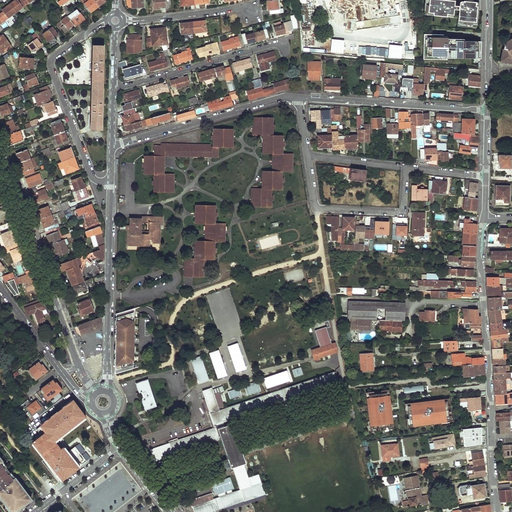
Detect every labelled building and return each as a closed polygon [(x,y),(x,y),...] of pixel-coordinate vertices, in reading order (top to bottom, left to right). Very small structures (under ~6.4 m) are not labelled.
[(0,23),(8,17),(8,16),(11,14),(12,15),(20,9),(19,8),(22,5),(24,6),(31,0),(19,0),(20,0),(19,0),(15,0),(14,1),(15,2),(12,4),(12,3),(9,5),(10,5),(7,7),(6,7),(3,10),(4,11),(0,14),(0,23)] [(94,0),(88,0),(84,3),(91,12),(99,6),(99,5),(94,0)] [(279,0),(267,0),(268,5),(270,5),(271,13),(281,11),(281,7),(280,7),(279,0)] [(474,2),(466,1),(466,3),(464,3),(462,3),(461,3),(460,5),(460,7),(455,6),(456,0),(450,0),(425,0),(425,10),(424,10),(424,11),(425,11),(424,17),(459,20),(458,27),(476,29),(477,18),(479,19),(479,12),(478,12),(478,7),(476,7),(477,3),(473,3),(474,2)] [(73,12),(68,15),(73,23),(75,26),(78,24),(77,23),(84,18),(77,9),(73,12)] [(62,27),(65,32),(69,29),(68,28),(71,26),(70,25),(73,23),(68,15),(56,24),(59,29),(62,27)] [(26,25),(33,20),(30,16),(23,21),(26,25)] [(206,20),(194,22),(195,32),(207,31),(206,20)] [(280,25),(274,27),(276,35),(289,32),(289,31),(293,30),(291,20),(280,24),(280,25)] [(194,22),(181,23),(182,34),(195,32),(194,22)] [(52,26),(43,34),(48,41),(52,39),(53,40),(55,38),(55,37),(58,35),(52,26)] [(152,36),(153,45),(158,44),(168,41),(167,31),(158,32),(157,28),(151,29),(152,36)] [(267,29),(255,32),(257,41),(266,38),(265,37),(269,36),(267,29)] [(306,29),(299,30),(301,47),(308,46),(306,29)] [(255,32),(245,35),(248,43),(257,41),(255,32)] [(129,45),(129,50),(132,50),(132,51),(136,51),(142,48),(142,43),(141,38),(140,34),(133,34),(131,34),(130,35),(130,39),(131,39),(131,45),(129,45)] [(443,35),(437,34),(424,34),(423,59),(446,60),(446,58),(480,59),(481,42),(470,41),(470,40),(447,39),(447,36),(443,36),(443,35)] [(3,35),(0,37),(0,53),(0,54),(11,46),(3,35)] [(230,39),(221,41),(224,50),(241,45),(238,36),(229,38),(230,39)] [(37,38),(28,44),(32,51),(36,49),(37,50),(39,48),(39,47),(42,45),(37,38)] [(511,38),(508,41),(509,43),(504,46),(502,61),(511,62),(511,38)] [(205,47),(197,49),(199,57),(220,51),(218,42),(213,43),(213,46),(211,47),(210,44),(205,46),(205,47)] [(326,53),(327,45),(312,44),(311,52),(326,53)] [(93,45),(91,130),(102,130),(104,46),(93,45)] [(182,53),(174,55),(176,64),(193,59),(189,47),(186,48),(186,45),(181,47),(182,52),(182,53)] [(274,51),(257,56),(261,70),(270,67),(268,62),(276,59),(274,51)] [(157,60),(148,63),(151,70),(167,66),(165,57),(161,58),(160,55),(156,56),(157,59),(156,59),(157,60)] [(20,57),(19,67),(33,68),(34,58),(20,57)] [(250,58),(233,63),(236,71),(237,71),(237,68),(238,68),(240,74),(245,72),(244,68),(252,66),(250,58)] [(321,61),(307,61),(307,69),(308,69),(307,79),(319,79),(320,71),(321,71),(321,61)] [(401,64),(381,62),(380,65),(380,77),(385,77),(385,80),(386,82),(398,83),(398,74),(388,73),(388,67),(388,66),(391,66),(391,68),(400,69),(401,64)] [(4,64),(0,65),(0,79),(9,76),(4,64)] [(131,67),(123,70),(125,78),(143,73),(140,64),(131,66),(131,67)] [(223,66),(215,68),(217,76),(230,73),(228,65),(223,66)] [(363,66),(363,76),(379,77),(379,66),(363,66)] [(424,67),(423,82),(429,83),(429,69),(436,70),(435,79),(444,80),(444,69),(424,67)] [(215,68),(198,73),(200,81),(217,76),(215,68)] [(34,73),(25,76),(27,83),(29,86),(38,83),(34,73)] [(469,85),(469,86),(480,87),(480,76),(466,74),(466,78),(468,78),(468,85),(469,85)] [(187,75),(170,81),(173,89),(182,87),(182,86),(190,84),(187,75)] [(255,88),(247,90),(248,95),(290,83),(292,82),(291,78),(273,83),(274,86),(263,89),(262,86),(255,88)] [(260,78),(252,81),(255,88),(262,86),(260,78)] [(324,78),(324,89),(340,89),(340,78),(335,78),(335,79),(330,79),(330,78),(324,78)] [(412,87),(412,94),(423,94),(423,90),(423,85),(418,85),(419,79),(413,78),(413,79),(412,87)] [(402,79),(401,87),(412,87),(413,79),(402,79)] [(163,82),(146,87),(149,96),(156,94),(156,93),(166,90),(163,82)] [(11,83),(0,87),(0,97),(10,94),(9,93),(11,93),(14,91),(11,83)] [(290,83),(248,95),(249,100),(252,99),(280,91),(291,88),(290,83)] [(450,86),(449,98),(462,99),(463,87),(450,86)] [(139,89),(122,94),(125,105),(122,106),(123,111),(135,107),(133,100),(142,97),(139,89)] [(46,91),(34,95),(38,106),(44,104),(50,101),(46,91)] [(218,98),(207,101),(210,111),(223,107),(233,104),(231,95),(223,97),(224,101),(219,102),(218,98)] [(196,97),(189,99),(191,105),(198,103),(196,97)] [(50,101),(44,104),(47,113),(49,112),(50,115),(56,113),(55,110),(51,101),(50,101)] [(0,106),(0,110),(2,115),(10,112),(7,105),(7,104),(0,106)] [(135,107),(123,111),(124,116),(122,116),(125,125),(134,122),(132,114),(138,112),(136,107),(135,107)] [(331,114),(331,119),(335,119),(335,120),(341,120),(340,108),(334,108),(335,114),(331,114)] [(316,120),(316,128),(331,127),(330,110),(311,111),(311,120),(316,120)] [(399,123),(410,123),(410,121),(409,121),(409,117),(408,117),(408,111),(399,112),(399,123)] [(170,112),(146,119),(147,124),(171,117),(170,112)] [(411,114),(412,120),(416,120),(416,123),(420,122),(420,120),(422,120),(422,113),(411,114)] [(437,113),(437,119),(453,120),(453,129),(443,128),(436,128),(436,130),(454,132),(458,133),(458,123),(458,115),(437,113)] [(11,116),(4,119),(5,122),(5,123),(9,134),(20,130),(17,125),(15,125),(11,116)] [(272,125),(272,118),(256,117),(255,135),(263,135),(265,135),(265,153),(273,153),(275,153),(275,171),(272,171),(264,171),(264,189),(262,189),(254,188),(254,207),(270,207),(270,200),(272,200),(274,200),(274,196),(272,196),(270,196),(271,189),(272,189),(281,190),(281,183),(282,183),(284,183),(284,178),(283,178),(281,178),(281,171),(283,171),(291,172),(292,153),(283,153),(282,153),(282,147),(283,147),(285,147),(285,143),(283,143),(282,143),(282,136),(273,135),(272,135),(272,129),(273,129),(275,129),(275,125),(273,125),(272,125)] [(371,128),(371,137),(374,137),(373,128),(385,128),(385,130),(386,130),(386,118),(371,118),(371,128)] [(458,123),(458,133),(474,134),(474,119),(462,118),(462,123),(458,123)] [(134,122),(125,125),(126,130),(147,124),(146,119),(134,122)] [(387,124),(387,133),(388,133),(398,133),(398,124),(394,124),(394,119),(391,119),(391,124),(387,124)] [(332,129),(332,146),(332,149),(338,148),(337,131),(341,130),(341,120),(335,120),(331,121),(332,127),(332,129)] [(57,121),(51,123),(55,134),(64,131),(61,123),(58,124),(57,121)] [(358,130),(359,142),(370,141),(369,125),(365,125),(365,130),(358,130)] [(163,146),(163,154),(219,155),(219,147),(232,147),(232,129),(215,129),(215,135),(213,135),(212,135),(211,140),(213,140),(215,140),(215,145),(213,145),(213,147),(163,146)] [(318,135),(319,147),(332,146),(332,129),(315,130),(315,131),(327,131),(327,135),(318,135)] [(20,130),(9,134),(13,144),(23,140),(20,130)] [(52,141),(54,140),(55,144),(58,143),(58,144),(68,140),(64,131),(55,134),(51,136),(52,141)] [(454,132),(453,137),(470,138),(469,146),(473,147),(478,147),(478,135),(474,134),(458,133),(454,132)] [(344,136),(345,148),(358,148),(357,135),(344,136)] [(437,148),(437,151),(446,152),(446,144),(437,143),(437,148)] [(163,154),(163,146),(161,146),(154,145),(154,156),(163,156),(163,154)] [(70,147),(59,152),(62,161),(74,157),(70,147)] [(425,149),(425,159),(432,159),(432,160),(437,160),(437,151),(437,148),(425,149)] [(27,150),(16,153),(20,162),(30,158),(27,150)] [(442,161),(449,161),(449,153),(443,153),(443,152),(438,152),(438,160),(442,160),(442,161)] [(165,156),(218,157),(219,155),(163,154),(163,156),(162,173),(164,174),(165,156)] [(163,156),(154,156),(146,155),(146,163),(144,163),(143,163),(142,167),(144,167),(146,167),(146,174),(154,174),(156,174),(156,181),(154,181),(152,180),(152,185),(154,185),(156,185),(156,192),(171,192),(171,174),(164,174),(162,173),(163,156)] [(500,168),(510,168),(511,156),(498,155),(498,163),(500,163),(500,168)] [(74,157),(62,161),(67,173),(78,169),(74,157)] [(30,158),(20,162),(23,172),(33,168),(30,158)] [(317,163),(319,174),(323,173),(322,168),(333,170),(334,166),(317,163)] [(350,168),(349,179),(365,181),(366,170),(350,168)] [(40,174),(26,179),(30,190),(37,188),(36,185),(43,182),(40,174)] [(75,189),(68,191),(69,193),(75,191),(86,187),(84,183),(83,183),(81,177),(72,181),(75,189)] [(52,182),(54,186),(65,182),(63,178),(52,182)] [(429,180),(429,192),(434,193),(446,194),(447,182),(434,180),(434,181),(429,180)] [(414,183),(412,198),(427,200),(428,189),(417,188),(418,184),(414,183)] [(469,193),(469,197),(474,198),(475,188),(479,188),(479,184),(470,183),(469,190),(466,190),(466,193),(469,193)] [(495,205),(509,205),(509,186),(496,186),(495,205)] [(86,187),(75,191),(78,200),(89,196),(86,187)] [(37,188),(30,190),(35,202),(48,197),(46,189),(38,192),(37,188)] [(466,197),(465,209),(476,210),(477,198),(474,198),(469,197),(466,197)] [(67,201),(61,203),(63,209),(69,207),(67,201)] [(81,218),(95,213),(92,204),(77,210),(80,218),(81,218)] [(48,205),(37,210),(41,219),(51,215),(48,205)] [(214,212),(214,205),(198,205),(197,223),(205,223),(207,223),(207,241),(205,241),(196,241),(196,259),(194,259),(186,258),(186,277),(202,277),(203,259),(205,259),(213,259),(213,252),(215,252),(216,252),(216,248),(215,248),(213,248),(213,241),(215,241),(223,242),(224,224),(215,224),(214,224),(214,217),(216,217),(217,217),(217,212),(216,212),(214,212)] [(83,217),(81,218),(86,231),(99,226),(100,226),(95,213),(83,217)] [(413,225),(412,233),(423,234),(424,213),(415,213),(414,225),(413,225)] [(51,215),(41,219),(44,228),(59,223),(57,218),(53,220),(51,215)] [(162,224),(162,216),(140,216),(140,218),(135,218),(130,218),(130,225),(130,229),(128,229),(128,244),(149,245),(149,239),(153,239),(153,242),(160,242),(160,224),(162,224)] [(327,216),(327,224),(334,224),(334,226),(331,226),(331,232),(332,232),(332,240),(337,240),(337,226),(339,226),(339,217),(327,216)] [(343,218),(342,230),(353,231),(354,219),(343,218)] [(364,245),(363,251),(367,251),(368,239),(373,239),(374,219),(370,219),(370,226),(365,226),(364,236),(364,245)] [(374,229),(374,238),(382,238),(383,233),(386,233),(387,221),(381,221),(381,219),(376,219),(375,230),(374,229)] [(465,219),(464,233),(476,233),(477,224),(469,223),(470,219),(465,219)] [(86,231),(85,231),(87,236),(90,235),(94,234),(98,245),(104,243),(104,241),(101,233),(102,232),(99,226),(86,231)] [(55,228),(46,231),(48,235),(47,235),(50,244),(60,240),(57,232),(56,232),(55,228)] [(501,242),(511,242),(511,228),(501,229),(501,242)] [(464,233),(463,245),(464,245),(475,246),(476,233),(464,233)] [(98,245),(94,234),(90,235),(94,246),(98,245)] [(339,247),(338,250),(354,251),(354,246),(342,246),(343,236),(340,236),(339,247)] [(60,240),(50,244),(55,256),(68,251),(64,239),(60,240)] [(80,256),(60,264),(62,271),(67,269),(72,285),(85,280),(83,275),(81,275),(78,269),(80,268),(79,265),(86,262),(86,260),(91,256),(92,259),(100,256),(100,258),(104,259),(104,243),(98,245),(100,250),(90,253),(84,258),(82,255),(84,255),(83,253),(80,254),(80,256)] [(475,246),(464,245),(463,255),(475,256),(475,246)] [(491,260),(511,259),(511,251),(491,252),(491,260)] [(459,261),(459,265),(462,266),(474,267),(475,256),(463,255),(462,255),(462,261),(459,261)] [(6,282),(9,288),(8,288),(17,301),(24,297),(16,286),(23,283),(27,292),(39,287),(33,271),(14,279),(6,282)] [(11,273),(2,277),(4,283),(6,282),(14,279),(13,276),(11,273)] [(93,277),(85,280),(88,288),(95,285),(93,277)] [(487,285),(499,285),(499,281),(499,278),(499,277),(486,277),(487,285)] [(85,280),(72,285),(75,293),(88,288),(85,280)] [(466,285),(466,291),(467,291),(476,291),(476,281),(462,280),(462,285),(466,285)] [(488,298),(500,297),(504,297),(503,292),(503,285),(499,285),(487,285),(488,298)] [(489,310),(501,310),(511,309),(511,301),(509,302),(509,306),(501,306),(500,297),(488,298),(489,310)] [(90,298),(78,303),(82,315),(94,310),(90,298)] [(30,303),(24,306),(25,310),(27,315),(35,312),(39,322),(44,319),(40,310),(45,308),(44,304),(42,299),(30,304),(30,303)] [(405,303),(349,301),(348,319),(351,319),(371,319),(405,320),(405,303)] [(134,341),(135,308),(117,313),(117,372),(134,368),(134,353),(135,351),(136,346),(133,345),(133,341),(134,341)] [(464,308),(465,322),(470,323),(481,323),(481,316),(478,316),(478,309),(477,309),(470,309),(464,308)] [(419,312),(419,321),(421,321),(436,322),(436,310),(428,310),(428,312),(419,312)] [(490,323),(502,322),(501,313),(501,310),(489,310),(490,323)] [(103,316),(78,325),(81,334),(103,326),(103,316)] [(351,319),(351,324),(356,324),(356,329),(371,330),(371,319),(351,319)] [(380,320),(380,331),(384,331),(384,329),(392,329),(392,331),(402,331),(402,321),(380,320)] [(502,322),(490,323),(491,331),(507,329),(507,328),(509,328),(511,328),(510,321),(502,322)] [(332,345),(327,328),(315,331),(321,348),(311,351),(315,362),(320,360),(320,358),(338,352),(335,344),(332,345)] [(491,340),(502,339),(502,342),(508,342),(506,330),(509,330),(509,328),(507,328),(507,329),(491,331),(491,340)] [(492,348),(502,347),(502,342),(502,339),(491,340),(492,348)] [(458,340),(443,341),(444,350),(459,349),(458,340)] [(236,341),(228,344),(237,369),(245,366),(236,341)] [(493,358),(505,358),(506,358),(506,357),(506,354),(503,354),(502,348),(492,349),(493,358)] [(219,350),(210,353),(218,375),(227,372),(219,350)] [(103,352),(87,358),(91,368),(101,364),(99,356),(103,355),(103,352)] [(452,354),(452,365),(473,364),(472,357),(469,357),(468,359),(465,360),(464,353),(452,354)] [(360,355),(360,363),(373,362),(373,354),(360,355)] [(200,356),(192,358),(200,381),(208,378),(200,356)] [(40,361),(28,370),(35,380),(47,371),(40,361)] [(360,363),(361,372),(374,371),(373,362),(360,363)] [(464,369),(464,376),(486,374),(485,363),(473,364),(452,365),(450,365),(450,370),(464,369)] [(301,367),(292,369),(294,377),(303,375),(301,367)] [(290,380),(287,372),(264,379),(267,388),(290,380)] [(219,411),(218,408),(224,406),(219,391),(213,393),(211,387),(203,390),(206,399),(215,428),(213,429),(151,450),(155,461),(220,439),(222,446),(225,445),(241,490),(232,493),(231,490),(233,489),(230,477),(212,483),(216,495),(218,494),(219,497),(213,499),(212,495),(191,502),(194,511),(211,511),(265,494),(261,484),(251,487),(234,436),(222,440),(217,424),(338,383),(334,373),(219,411)] [(511,378),(494,379),(495,394),(508,393),(511,392),(511,378)] [(53,379),(42,388),(45,393),(42,395),(47,400),(61,389),(53,379)] [(148,380),(136,384),(145,409),(156,405),(148,380)] [(248,396),(261,391),(258,381),(244,386),(248,396)] [(423,385),(403,388),(404,394),(424,391),(423,385)] [(230,399),(242,395),(239,388),(228,391),(230,399)] [(382,394),(387,393),(391,427),(388,427),(388,430),(394,429),(389,390),(381,391),(382,394)] [(496,404),(511,402),(511,391),(511,392),(508,393),(495,394),(496,404)] [(376,429),(373,429),(369,395),(375,395),(374,392),(366,393),(371,432),(377,432),(376,429)] [(369,395),(373,429),(376,429),(378,428),(381,428),(383,428),(386,428),(388,427),(391,427),(387,393),(382,394),(375,395),(369,395)] [(468,401),(469,410),(481,409),(480,396),(460,398),(460,401),(468,401)] [(215,428),(206,399),(203,399),(213,429),(215,428)] [(408,406),(447,402),(448,405),(450,405),(450,399),(405,404),(406,412),(408,412),(408,406)] [(74,400),(40,425),(46,433),(33,443),(62,481),(80,467),(79,465),(68,451),(65,446),(62,449),(57,442),(63,438),(86,421),(88,418),(74,400)] [(40,409),(35,402),(26,408),(31,415),(40,409)] [(409,419),(410,425),(449,420),(449,417),(449,415),(448,412),(448,409),(448,407),(448,405),(447,402),(408,406),(408,412),(409,419)] [(500,421),(510,420),(510,416),(511,415),(511,411),(496,413),(496,421),(500,421)] [(449,417),(449,420),(410,425),(409,419),(407,420),(408,428),(453,422),(452,417),(449,417)] [(497,438),(511,436),(511,432),(510,420),(500,421),(500,433),(497,434),(497,438)] [(463,428),(465,446),(482,443),(482,426),(463,428)] [(446,435),(433,437),(435,448),(445,446),(445,444),(448,444),(448,446),(456,444),(455,437),(447,438),(446,435)] [(380,457),(381,461),(390,460),(389,456),(398,455),(397,443),(381,445),(382,457),(380,457)] [(504,455),(511,454),(511,444),(503,445),(504,455)] [(86,460),(75,446),(68,451),(79,465),(86,460)] [(0,505),(5,511),(14,511),(19,509),(30,501),(31,499),(29,496),(32,494),(15,473),(11,476),(9,474),(8,474),(4,469),(4,468),(2,465),(7,462),(0,452),(0,505)] [(484,464),(482,452),(472,454),(473,461),(470,462),(470,466),(484,464)] [(420,459),(422,471),(430,469),(429,465),(429,461),(428,457),(420,459)] [(470,474),(470,478),(486,476),(484,464),(470,466),(464,467),(464,469),(469,468),(469,470),(472,470),(473,474),(470,474)] [(403,502),(404,507),(422,504),(422,507),(429,505),(429,501),(431,501),(432,505),(435,504),(434,500),(436,499),(434,492),(428,493),(429,499),(428,499),(427,495),(421,496),(417,477),(406,479),(407,484),(410,484),(413,497),(409,498),(410,501),(403,502)] [(473,493),(474,498),(487,496),(484,484),(461,488),(462,493),(470,492),(470,493),(473,493)] [(501,496),(511,495),(511,491),(511,490),(511,486),(510,487),(500,488),(501,496)]
